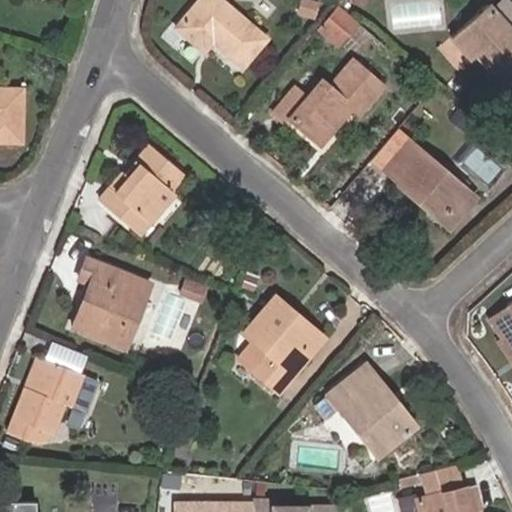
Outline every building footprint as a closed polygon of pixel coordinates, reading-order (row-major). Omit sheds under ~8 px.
[(215,43),(246,70),(270,42),(222,0),(208,0),(181,29),(207,53),(215,43)] [(358,23),(341,8),(328,22),(346,38),(358,23)] [(511,31),(490,8),(461,35),(479,57),(502,82),(511,73),(511,31)] [(479,57),(461,35),(456,40),(474,62),(479,57)] [(386,91),(355,63),(331,90),(324,85),(310,101),(299,92),(276,117),(288,127),(292,121),(314,140),(322,131),(333,139),(356,113),(363,119),(386,91)] [(0,141),(25,141),(27,91),(0,90),(0,141)] [(103,204),(131,229),(143,216),(149,222),(174,195),(171,191),(183,176),(151,149),(137,165),(140,168),(131,179),(127,176),(103,204)] [(401,190),(438,219),(463,190),(415,149),(393,177),(404,186),(401,190)] [(473,198),(463,190),(438,219),(448,227),(473,198)] [(76,328),(125,348),(150,287),(90,262),(82,282),(93,287),(76,328)] [(206,303),(211,290),(196,284),(191,281),(185,294),(206,303)] [(181,293),(158,287),(148,325),(172,331),(181,293)] [(295,369),(292,366),(315,339),(287,316),(293,308),(278,298),(247,334),(257,342),(242,359),(278,390),(295,369)] [(295,369),(278,390),(284,395),(329,337),(293,308),(287,316),(315,339),(292,366),(295,369)] [(511,348),(511,310),(495,323),(507,342),(511,348)] [(503,345),(511,356),(511,348),(507,342),(503,345)] [(45,362),(32,392),(39,394),(52,364),(45,362)] [(39,394),(32,392),(14,437),(31,444),(44,442),(48,435),(57,439),(70,410),(78,413),(91,380),(52,364),(39,394)] [(373,380),(378,377),(369,366),(319,405),(330,418),(343,408),(379,456),(411,429),(373,380)] [(411,429),(416,425),(378,377),(373,380),(411,429)] [(400,475),(404,492),(426,488),(423,471),(400,475)] [(178,476),(163,475),(162,485),(177,486),(178,476)] [(421,511),(480,511),(473,488),(418,502),(421,511)] [(35,511),(35,504),(0,503),(0,511),(35,511)]
